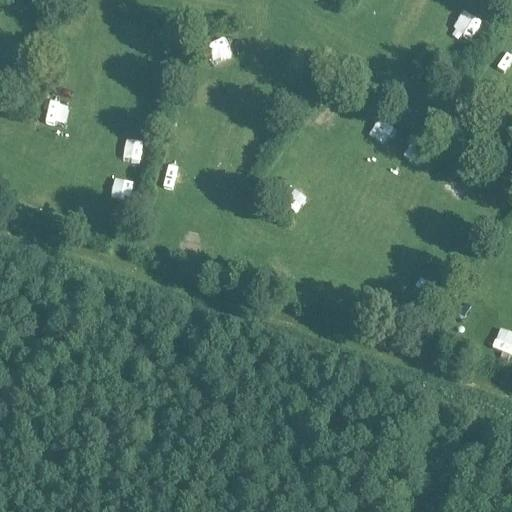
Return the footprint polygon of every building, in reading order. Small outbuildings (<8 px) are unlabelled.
[(469,36),(482,17),(467,6),(453,26),(469,36)] [(115,44),(132,48),(137,30),(120,25),(115,44)] [(293,56),(311,65),(319,48),(301,39),(293,56)] [(58,84),(80,85),(81,58),(59,57),(58,84)] [(199,64),(194,80),(212,85),(216,69),(199,64)] [(318,126),(342,136),(350,118),(327,107),(318,126)] [(206,129),(208,113),(185,109),(182,126),(206,129)] [(293,153),(309,168),(323,152),(307,138),(293,153)] [(120,158),(138,161),(140,142),(123,140),(120,158)] [(405,159),(420,170),(430,156),(416,145),(405,159)] [(288,166),(276,183),(287,192),(300,175),(288,166)] [(50,194),(47,203),(64,207),(67,198),(50,194)] [(106,223),(113,202),(91,196),(85,216),(106,223)] [(453,264),(466,250),(452,236),(438,250),(453,264)] [(322,281),(317,290),(337,299),(341,289),(322,281)] [(365,297),(363,307),(385,310),(386,300),(365,297)]
